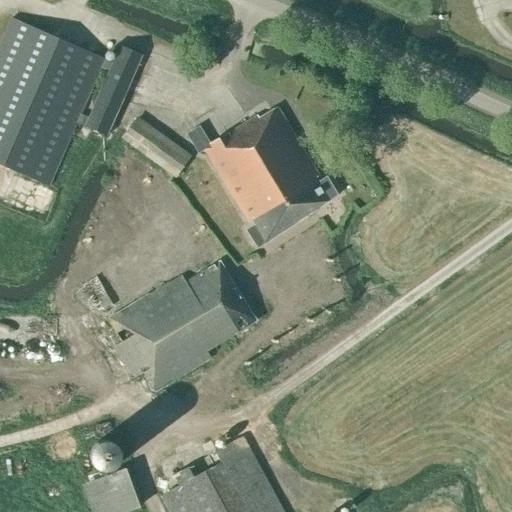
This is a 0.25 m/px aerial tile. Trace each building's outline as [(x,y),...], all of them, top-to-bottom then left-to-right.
[(112,64),(10,20),(0,42),(0,166),(47,187),(75,125),(105,138),(141,56),(119,46),(112,64)] [(317,177),(276,108),(258,119),(256,116),(213,143),(202,125),(186,135),(198,154),(203,151),(248,224),(251,221),(254,226),(245,231),(257,248),(265,243),(328,202),(328,201),(336,196),(325,178),(317,183),(314,179),(317,177)] [(174,177),(189,157),(135,119),(120,138),(174,177)] [(42,218),(47,192),(33,189),(28,216),(42,218)] [(255,321),(218,262),(185,283),(181,276),(106,320),(119,343),(111,348),(130,380),(142,374),(154,393),(210,359),(205,352),(255,321)] [(97,316),(112,307),(96,277),(80,285),(97,316)] [(282,511),(242,437),(154,485),(168,511),(282,511)] [(89,511),(135,511),(123,477),(82,493),(89,511)]
